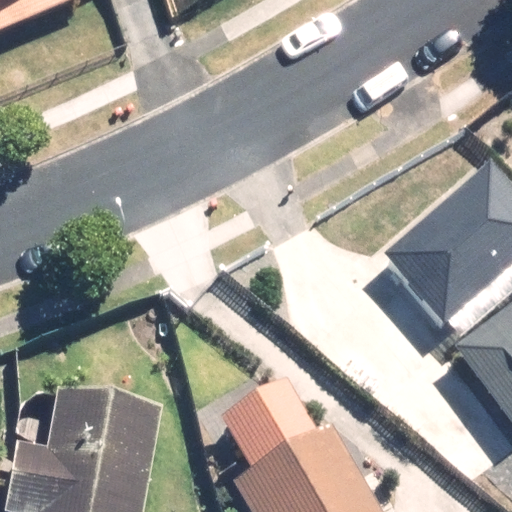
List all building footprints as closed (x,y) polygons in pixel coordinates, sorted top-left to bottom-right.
[(0,0),(0,20),(14,15),(21,34),(87,7),(83,0),(0,0)] [(511,212),(484,173),(411,225),(464,301),(511,267),(511,212)] [(511,317),(451,360),(510,444),(511,442),(511,317)] [(223,424),(257,483),(235,496),(244,511),(375,511),(334,439),(318,448),(284,389),(223,424)] [(0,511),(143,511),(158,421),(53,404),(44,458),(11,453),(0,511)]
